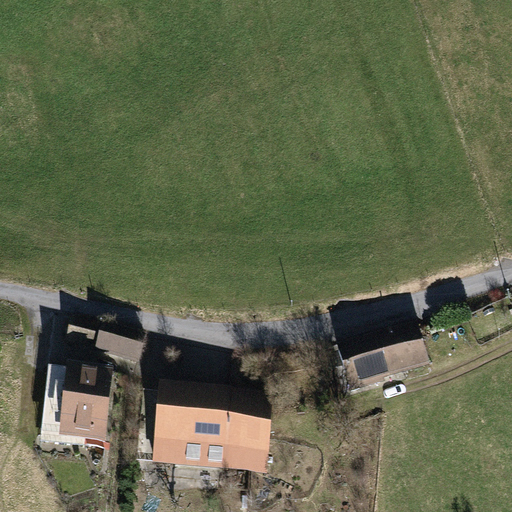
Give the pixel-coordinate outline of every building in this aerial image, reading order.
[(98,327),(73,321),(69,341),(94,346),(98,327)] [(416,327),(339,351),(351,391),(359,389),(357,384),(427,362),(416,327)] [(142,338),(107,328),(101,350),(136,360),(142,338)] [(49,372),(42,435),(103,442),(110,378),(49,372)] [(272,401),(161,391),(155,461),(266,471),(272,401)]
